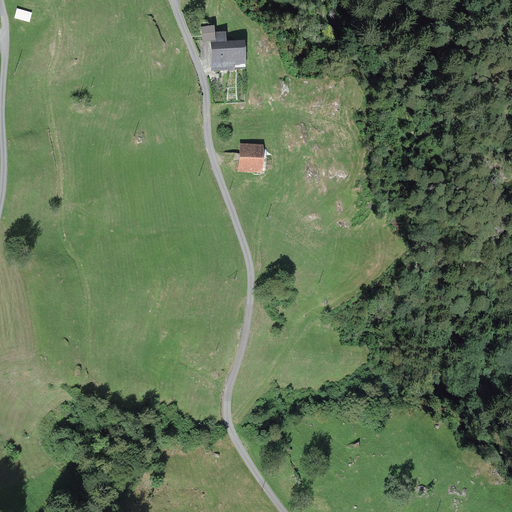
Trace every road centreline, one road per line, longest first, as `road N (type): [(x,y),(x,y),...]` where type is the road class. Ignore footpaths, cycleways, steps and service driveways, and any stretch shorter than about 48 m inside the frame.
road 1 (unclassified): [(284,511),(228,423),(250,268),(174,0)]
road 2 (unclassified): [(0,0),(0,206)]
road 3 (track): [(228,423),(305,320),(361,287)]
